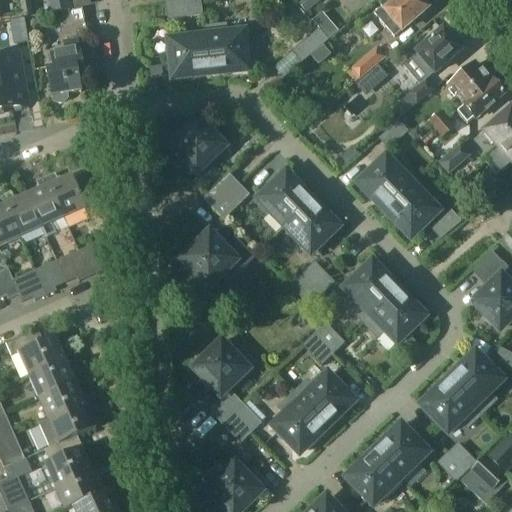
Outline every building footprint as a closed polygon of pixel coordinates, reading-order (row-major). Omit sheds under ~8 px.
[(51,14),(73,10),(70,0),(53,0),(48,1),(51,14)] [(202,15),(199,0),(197,0),(166,5),(168,21),(202,15)] [(319,0),(299,0),(297,3),(304,12),(319,0)] [(382,9),(374,15),(393,38),(427,10),(425,8),(425,3),(422,0),(399,0),(397,2),(396,0),(385,0),(379,5),(382,9)] [(20,3),(22,16),(31,14),(29,1),(20,3)] [(29,42),(25,18),(11,21),(14,45),(29,42)] [(333,26),(323,34),(329,41),(338,32),(333,26)] [(204,29),(205,38),(206,38),(210,76),(248,72),(247,63),(260,62),(258,39),(245,41),(244,34),(223,36),(222,27),(204,29)] [(319,31),(293,53),(302,64),(328,42),(319,31)] [(427,74),(432,70),(436,75),(461,53),(453,44),(456,40),(448,31),(445,33),(444,32),(432,42),(430,40),(421,48),(423,50),(418,54),(419,56),(414,60),(427,74)] [(173,80),(210,76),(206,38),(205,38),(169,42),(173,80)] [(48,68),(46,68),(52,98),(80,92),(80,93),(82,93),(80,78),(86,77),(79,39),(77,39),(77,40),(65,43),(65,42),(63,42),(65,52),(53,54),(53,53),(50,53),(53,69),(49,70),(48,68)] [(380,46),(353,67),(359,75),(368,68),(369,69),(387,56),(380,46)] [(21,56),(0,59),(0,112),(30,107),(21,56)] [(465,107),(491,85),(483,76),(485,74),(478,67),(477,68),(475,67),(463,77),(450,88),(465,107)] [(417,107),(434,92),(426,83),(409,97),(417,107)] [(492,83),(491,85),(465,107),(457,114),(467,126),(475,120),(476,120),(504,96),(492,83)] [(497,149),(511,136),(511,111),(485,134),(497,149)] [(436,133),(448,122),(441,114),(429,125),(436,133)] [(197,175),(224,149),(198,121),(170,148),(197,175)] [(399,122),(379,140),(388,150),(408,133),(399,122)] [(448,122),(436,133),(442,140),(455,130),(448,122)] [(511,136),(497,149),(500,153),(486,165),(497,178),(511,165),(511,166),(511,165),(511,136)] [(448,177),(463,164),(471,158),(461,146),(438,165),(448,177)] [(342,169),(350,162),(344,155),(335,162),(342,169)] [(358,186),(384,213),(412,186),(411,186),(386,159),(358,186)] [(55,174),(47,178),(70,229),(91,220),(88,214),(99,209),(85,177),(74,182),(72,177),(59,183),(55,174)] [(258,202),(284,229),(312,202),(286,175),(258,202)] [(214,210),(239,187),(229,177),(205,200),(214,210)] [(47,239),(70,229),(47,178),(37,182),(41,191),(28,197),(42,228),(47,239)] [(412,186),(384,213),(411,240),(438,213),(424,198),(431,192),(418,179),(411,186),(412,186)] [(476,211),(478,209),(487,202),(468,180),(457,190),(476,211)] [(214,210),(224,220),(249,197),(239,187),(214,210)] [(11,193),(2,198),(20,238),(42,228),(28,197),(15,202),(11,193)] [(0,247),(20,238),(2,198),(0,198),(0,247)] [(338,229),(312,202),(284,229),(311,256),(338,229)] [(451,212),(431,230),(440,240),(460,223),(451,212)] [(511,233),(501,242),(511,254),(511,233)] [(228,284),(243,269),(255,257),(234,237),(222,248),(209,235),(182,262),(215,296),(228,284)] [(100,242),(78,252),(89,277),(100,272),(99,269),(110,264),(100,242)] [(79,282),(89,277),(78,252),(57,262),(66,283),(77,278),(79,282)] [(501,264),(491,254),(472,272),(482,282),(501,264)] [(34,271),(46,297),(56,292),(55,288),(66,283),(57,262),(34,271)] [(299,298),(324,274),(314,264),(290,288),(299,298)] [(364,325),(398,291),(372,264),(344,291),(359,306),(352,312),(364,325)] [(8,270),(0,273),(0,300),(6,297),(8,301),(19,296),(12,281),(8,270)] [(35,302),(46,297),(34,271),(12,281),(19,296),(22,303),(33,298),(35,302)] [(511,275),(508,271),(473,304),(500,332),(511,320),(511,275)] [(324,274),(299,298),(309,308),(334,284),(324,274)] [(398,291),(364,325),(376,337),(382,330),(397,345),(424,318),(398,291)] [(314,336),(333,355),(344,344),(326,325),(314,336)] [(19,354),(28,376),(65,360),(54,337),(37,345),(33,335),(39,332),(38,331),(6,345),(11,357),(19,354)] [(333,355),(314,336),(303,347),(321,366),(333,355)] [(194,371),(220,398),(255,365),(242,352),(236,359),(221,344),(194,371)] [(511,356),(500,350),(494,362),(511,371),(511,356)] [(475,354),(448,381),(481,415),(494,403),(487,396),(502,382),(475,354)] [(75,384),(65,360),(28,376),(38,400),(75,384)] [(293,395),(327,430),(354,404),(327,376),(312,390),(306,383),(293,395)] [(481,415),(448,381),(421,407),(448,435),(463,420),(469,427),(481,415)] [(85,407),(75,384),(38,400),(48,423),(85,407)] [(232,416),(242,406),(231,395),(211,414),(222,425),(232,416)] [(327,430),(293,395),(281,407),(288,414),(273,428),(300,456),(327,430)] [(232,416),(251,434),(260,425),(242,406),(232,416)] [(95,430),(85,407),(48,423),(39,427),(49,449),(58,445),(58,446),(71,441),(95,430)] [(0,416),(0,443),(14,437),(4,414),(0,416)] [(232,416),(222,425),(241,444),(251,434),(232,416)] [(401,427),(373,453),(400,481),(427,455),(401,427)] [(496,449),(511,464),(511,432),(496,449)] [(12,466),(24,460),(14,437),(0,443),(0,463),(3,470),(12,466)] [(55,489),(91,472),(81,449),(76,451),(71,441),(58,446),(58,445),(49,449),(44,451),(49,463),(44,466),(55,489)] [(458,446),(448,455),(466,474),(476,465),(458,446)] [(373,507),(400,481),(373,453),(346,479),(373,507)] [(466,474),(448,455),(438,465),(456,484),(466,474)] [(485,457),(470,472),(493,493),(506,479),(485,457)] [(202,482),(210,489),(207,492),(225,511),(241,511),(268,486),(256,474),(249,480),(235,465),(226,474),(218,466),(202,482)] [(0,484),(0,493),(7,509),(27,500),(12,466),(3,470),(8,481),(0,484)] [(65,511),(72,509),(101,495),(91,472),(55,489),(65,511)] [(72,509),(73,511),(117,511),(109,492),(101,495),(72,509)] [(449,494),(438,506),(444,511),(463,511),(466,510),(449,494)] [(338,511),(326,499),(312,511),(338,511)] [(7,511),(31,511),(27,500),(7,509),(7,511)]
